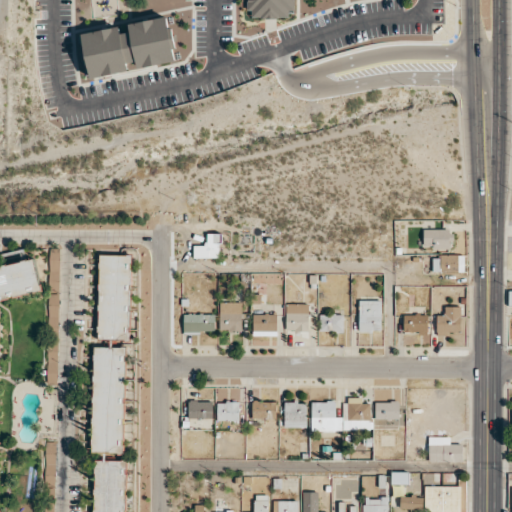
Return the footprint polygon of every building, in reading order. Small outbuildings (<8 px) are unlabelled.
[(248,0),(249,18),(289,17),(288,10),(296,9),(295,0),(248,0)] [(90,78),(129,71),(127,63),(137,61),(138,68),(177,61),(168,16),(124,24),(124,25),(82,33),(90,78)] [(423,229),(423,248),(451,248),(451,229),(423,229)] [(220,258),(221,233),(206,233),(206,258),(220,258)] [(49,278),(48,338),(58,338),(59,251),(50,251),(49,278)] [(130,339),(130,255),(98,255),(98,339),(130,339)] [(432,256),(433,272),(464,272),(464,255),(432,256)] [(0,265),(0,298),(41,290),(35,258),(0,265)] [(359,331),(381,331),(381,300),(358,300),(359,331)] [(242,331),(242,302),(219,302),(220,331),(242,331)] [(309,304),(286,303),(286,330),(309,331),(309,304)] [(436,315),(437,333),(461,333),(460,306),(444,306),(444,315),(436,315)] [(184,331),(215,331),(215,314),(184,314),(184,331)] [(277,335),(277,314),(253,314),(253,335),(277,335)] [(319,331),(344,332),(344,314),(320,314),(319,331)] [(404,333),(427,333),(427,314),(404,314),(404,333)] [(91,451),(123,452),(125,347),(93,346),(91,451)] [(371,429),(371,403),(362,403),(362,397),(343,397),(344,430),(371,429)] [(212,418),(212,400),(188,401),(189,418),(212,418)] [(252,418),(276,419),(276,401),(252,401),(252,418)] [(311,401),(312,431),(342,431),(342,417),(336,417),(336,401),(311,401)] [(399,419),(399,401),(375,401),(375,419),(399,419)] [(240,402),(217,402),(217,420),(239,421),(240,402)] [(284,427),(307,427),(307,402),(285,402),(284,427)] [(450,437),(429,436),(428,461),(462,462),(462,444),(450,443),(450,437)] [(45,467),(56,467),(55,441),(45,442),(45,467)] [(93,511),(125,511),(126,460),(94,460),(93,511)] [(409,472),(391,471),(391,483),(408,484),(409,472)] [(460,511),(461,486),(425,485),(424,511),(460,511)] [(318,511),(318,491),(302,491),(302,511),(326,511),(327,511),(318,511)] [(268,511),(268,495),(254,494),(254,511),(268,511)] [(423,509),(423,496),(400,495),(399,508),(423,509)] [(297,511),(298,500),(273,500),(272,511),(297,511)] [(338,511),(356,511),(357,503),(339,503),(338,511)]
